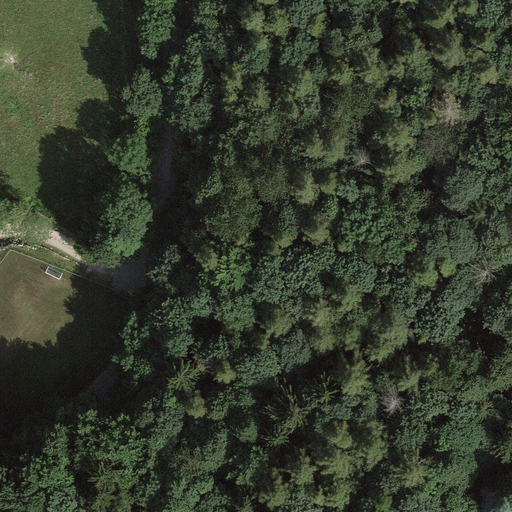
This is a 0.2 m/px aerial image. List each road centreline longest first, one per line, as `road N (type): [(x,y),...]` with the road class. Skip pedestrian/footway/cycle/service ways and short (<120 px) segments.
road 1 (unclassified): [(219,0),(133,347),(0,485)]
road 2 (track): [(0,242),(19,236),(62,245),(149,280)]
